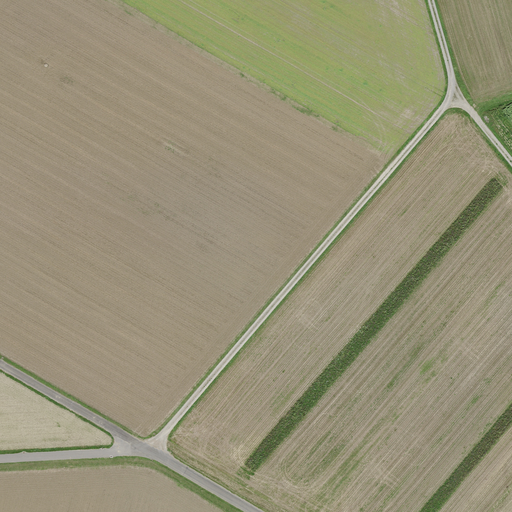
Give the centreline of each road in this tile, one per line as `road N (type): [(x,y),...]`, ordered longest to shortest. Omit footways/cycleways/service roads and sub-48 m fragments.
road 1 (track): [(511,161),(467,105),(144,449),(0,463)]
road 2 (unclassified): [(0,363),(252,511)]
